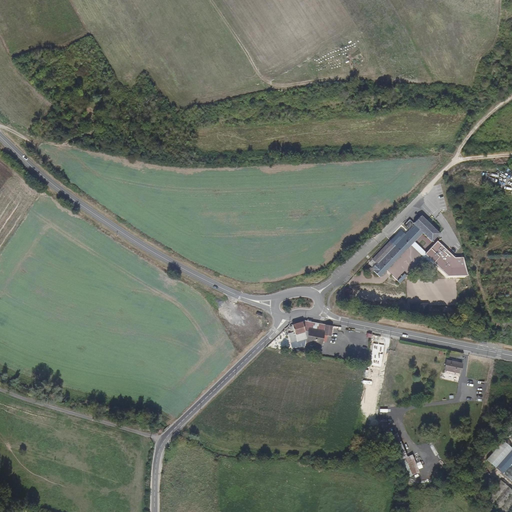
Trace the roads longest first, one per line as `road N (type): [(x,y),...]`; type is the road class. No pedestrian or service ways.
road 1 (primary): [(245,298),(103,222),(0,138)]
road 2 (tertiary): [(154,511),(164,439),(276,329)]
road 3 (primary): [(339,320),(511,356)]
road 4 (unknown): [(167,435),(84,422),(0,394)]
road 5 (unclassified): [(326,287),(422,194)]
road 6 (track): [(511,98),(485,116),(422,194)]
